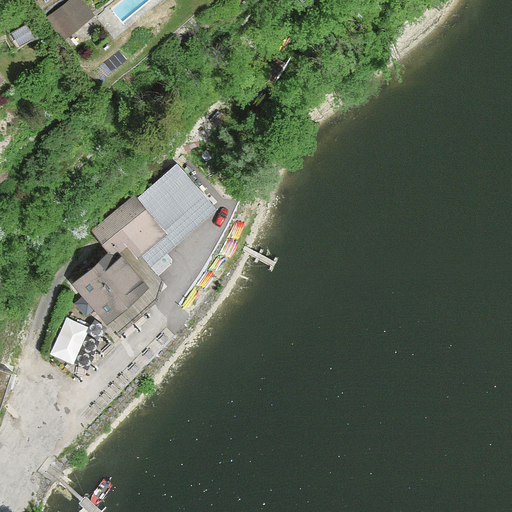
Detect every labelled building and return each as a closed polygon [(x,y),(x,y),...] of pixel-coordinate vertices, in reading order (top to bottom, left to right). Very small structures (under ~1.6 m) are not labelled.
[(80,0),(73,0),(58,11),(71,30),(92,16),(80,0)] [(5,31),(14,46),(33,35),(23,20),(5,31)] [(105,316),(107,314),(143,284),(133,271),(144,262),(136,250),(184,206),(155,173),(96,227),(108,242),(96,252),(99,257),(95,260),(92,256),(81,266),(83,270),(74,279),(84,290),(75,299),(83,310),(93,301),(105,316)] [(143,284),(107,314),(116,325),(152,295),(143,284)] [(48,354),(70,364),(88,325),(66,316),(48,354)] [(0,362),(0,397),(10,366),(0,362)]
